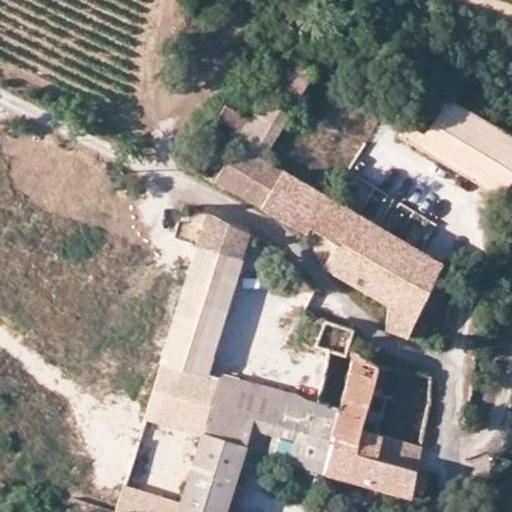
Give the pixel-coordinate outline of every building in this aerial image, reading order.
[(259,105),(285,119),(318,63),(293,48),(276,77),(256,64),(244,86),(263,98),(259,105)] [(428,122),(380,94),(369,112),(503,192),(511,177),(511,134),(444,94),(428,122)] [(219,123),(239,139),(253,114),(230,102),(219,123)] [(253,114),(239,139),(265,154),(285,119),(259,105),(253,114)] [(302,230),(310,241),(332,267),(389,300),(386,329),(405,335),(422,295),(441,257),(265,154),(239,139),(217,180),(302,230)] [(250,233),(207,213),(197,246),(242,260),(250,233)] [(205,373),(242,260),(197,246),(142,422),(201,438),(203,433),(246,446),(245,450),(289,463),(306,401),(205,373)] [(379,366),(331,350),(319,403),(306,401),(337,409),(333,438),(359,444),(362,431),(379,366)] [(431,377),(379,366),(362,431),(366,432),(386,436),(416,470),(434,402),(431,378),(431,377)] [(323,472),(333,438),(337,409),(306,401),(289,463),(323,473),(323,472)] [(333,438),(323,472),(410,496),(416,470),(386,436),(366,432),(362,431),(359,444),(333,438)] [(246,446),(203,433),(201,438),(181,502),(139,489),(143,477),(126,471),(113,511),(226,511),(245,450),(246,446)]
